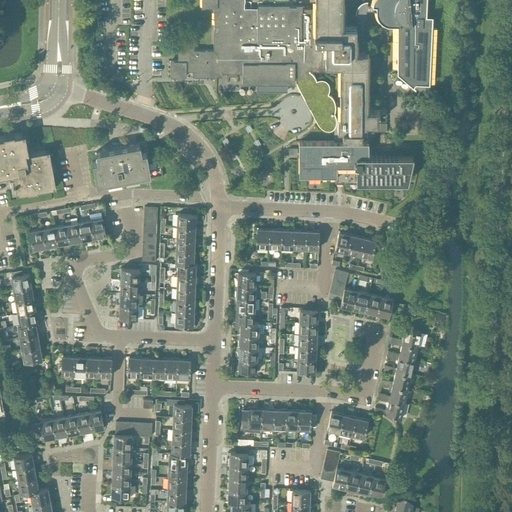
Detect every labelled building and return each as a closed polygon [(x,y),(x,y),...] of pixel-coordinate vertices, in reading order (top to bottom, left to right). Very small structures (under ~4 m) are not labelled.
[(202,0),(202,7),(214,7),(214,50),(193,50),(193,46),(178,45),(178,60),(171,60),(170,76),(186,76),(186,69),(192,70),(192,76),(222,76),(222,70),(229,70),(228,76),(236,76),(236,72),(243,72),(243,83),(257,83),(257,91),(287,91),(287,83),(294,83),(294,76),(296,76),(296,78),(296,80),(296,81),(296,82),(296,83),(297,84),(297,85),(298,86),(299,87),(300,89),(301,90),(302,91),(304,92),(305,93),(307,93),(307,95),(308,97),(312,101),(314,102),(316,102),(316,104),(316,106),(316,108),(317,110),(316,112),(316,114),(316,116),(316,118),(316,119),(317,121),(317,123),(318,124),(319,125),(319,126),(320,126),(321,127),(322,128),(323,129),(324,129),(325,130),(326,130),(327,130),(328,130),(329,130),(330,130),(331,130),(332,130),(332,129),(333,129),(333,128),(334,128),(334,127),(334,141),(361,141),(361,135),(361,122),(376,122),(376,112),(376,109),(366,108),(366,51),(361,51),(355,51),(356,26),(341,25),(341,0),(314,0),(315,8),(302,8),(302,6),(257,6),(257,8),(244,8),(243,0),(202,0)] [(355,51),(361,51),(366,10),(376,10),(376,11),(377,12),(377,14),(377,15),(378,17),(379,18),(379,19),(380,20),(382,22),(383,23),(384,23),(385,24),(386,24),(388,25),(389,25),(391,25),(398,25),(397,73),(416,88),(417,87),(415,86),(416,83),(429,83),(432,15),(426,15),(426,0),(373,0),(373,2),(373,4),(372,5),(367,5),(368,1),(367,1),(366,2),(364,2),(363,3),(362,4),(361,4),(360,6),(359,7),(358,8),(357,9),(357,10),(357,11),(357,12),(356,13),(356,26),(355,51)] [(12,194),(23,192),(55,187),(49,149),(26,153),(26,152),(28,151),(24,132),(0,136),(0,175),(8,174),(12,194)] [(335,181),(336,181),(407,181),(409,172),(408,172),(411,156),(413,156),(413,155),(367,155),(367,141),(368,141),(361,141),(334,141),(299,141),(299,157),(302,157),(302,174),(320,174),(335,174),(335,181)] [(101,183),(146,175),(145,171),(150,170),(146,152),(142,153),(140,143),(121,147),(120,144),(112,144),(112,149),(95,152),(97,161),(92,162),(95,180),(100,179),(101,183)] [(177,213),(177,226),(194,227),(195,221),(196,221),(196,215),(195,215),(195,214),(177,213)] [(91,220),(94,237),(106,235),(102,218),(91,220)] [(69,242),(82,239),(78,222),(70,223),(70,219),(65,219),(66,224),(69,242)] [(82,239),(94,237),(91,220),(78,222),(82,239)] [(66,224),(54,226),(57,244),(69,242),(66,224)] [(54,226),(42,229),(45,246),(57,244),(54,226)] [(177,226),(176,238),(194,239),(194,234),(196,234),(196,228),(194,228),(194,227),(177,226)] [(268,247),(269,229),(257,228),(256,246),(268,247)] [(45,246),(42,229),(29,231),(33,248),(45,246)] [(281,229),(269,229),(268,247),(280,247),(281,229)] [(280,247),(293,248),(294,230),(281,229),(280,247)] [(293,248),(305,248),(306,230),(294,230),(293,248)] [(318,249),(318,231),(306,230),(305,248),(318,249)] [(351,234),(338,232),(334,249),(347,252),(351,234)] [(363,237),(351,234),(347,252),(359,255),(363,237)] [(363,237),(359,255),(371,257),(375,240),(363,237)] [(176,238),(176,250),(193,251),(194,246),(195,246),(195,240),(194,240),(194,239),(176,238)] [(176,250),(175,263),(196,263),(193,263),(193,258),(195,258),(195,252),(193,252),(193,251),(176,250)] [(175,263),(178,263),(177,275),(195,276),(195,270),(197,270),(197,264),(196,264),(196,263),(175,263)] [(120,280),(139,281),(139,268),(121,267),(120,280)] [(335,269),(333,275),(346,278),(348,272),(335,269)] [(13,276),(11,276),(13,289),(31,286),(29,273),(22,274),(22,270),(12,272),(13,276)] [(237,284),(255,285),(255,272),(238,272),(237,284)] [(177,275),(177,287),(194,288),(195,283),(196,283),(196,277),(195,277),(195,276),(177,275)] [(333,275),(332,281),(345,284),(346,278),(333,275)] [(120,280),(120,292),(138,293),(139,281),(120,280)] [(332,281),(331,287),(343,290),(344,287),(345,284),(332,281)] [(254,297),(255,285),(237,284),(236,297),(254,297)] [(33,298),(31,286),(13,289),(16,301),(33,298)] [(177,287),(176,299),(194,300),(196,300),(196,295),(194,295),(194,288),(177,287)] [(331,287),(329,293),(342,296),(343,290),(331,287)] [(341,302),(340,305),(340,307),(345,308),(345,306),(352,308),(356,290),(344,287),(343,290),(342,296),(341,302)] [(356,290),(352,308),(353,308),(352,310),(357,311),(358,309),(364,310),(368,293),(356,290)] [(120,292),(119,305),(137,305),(138,293),(120,292)] [(329,293),(328,298),(328,299),(341,302),(342,296),(329,293)] [(380,296),(368,293),(364,310),(376,313),(380,296)] [(380,296),(376,313),(377,313),(376,315),(381,316),(382,314),(389,316),(393,299),(380,296)] [(254,309),(254,297),(236,297),(236,309),(254,309)] [(16,301),(18,313),(35,310),(33,298),(16,301)] [(176,299),(176,311),(193,312),(195,312),(196,307),(194,307),(194,300),(176,299)] [(119,305),(119,317),(137,318),(137,305),(119,305)] [(236,309),(235,321),(258,322),(253,321),(254,309),(236,309)] [(299,309),(299,322),(317,323),(318,323),(318,317),(317,317),(317,310),(299,309)] [(37,322),(35,310),(18,313),(20,324),(17,325),(17,326),(37,322)] [(193,312),(176,311),(175,324),(193,325),(193,312)] [(258,334),(258,322),(235,321),(235,322),(240,322),(240,333),(258,334)] [(17,326),(20,337),(37,334),(35,323),(38,323),(37,322),(17,326)] [(299,322),(298,334),(316,335),(317,335),(318,329),(316,329),(317,323),(299,322)] [(423,332),(412,329),(405,328),(402,339),(391,336),(389,343),(401,345),(402,342),(417,345),(417,346),(420,346),(420,345),(424,345),(427,333),(423,332)] [(240,333),(239,346),(257,347),(258,334),(240,333)] [(20,337),(22,349),(39,346),(37,334),(20,337)] [(298,334),(298,346),(316,347),(317,347),(317,341),(316,341),(316,335),(298,334)] [(414,360),(417,346),(417,345),(402,342),(401,345),(399,353),(388,350),(386,357),(398,359),(398,356),(414,360)] [(39,346),(22,349),(24,362),(42,359),(39,346)] [(239,346),(238,358),(257,359),(257,347),(239,346)] [(298,346),(297,359),(315,359),(316,359),(317,353),(315,353),(316,347),(298,346)] [(73,375),(74,357),(62,356),(61,374),(73,375)] [(410,373),(414,360),(398,356),(398,359),(396,367),(384,365),(383,370),(395,373),(395,370),(410,373)] [(87,357),(74,357),(73,375),(86,375),(87,357)] [(99,358),(87,357),(86,375),(98,375),(99,358)] [(140,375),(141,357),(128,357),(128,375),(140,375)] [(153,358),(141,357),(140,375),(152,376),(153,358)] [(98,375),(111,376),(111,358),(99,358),(98,375)] [(165,358),(153,358),(152,376),(165,376),(165,358)] [(177,359),(165,358),(165,376),(177,377),(177,359)] [(257,359),(238,358),(238,371),(256,371),(257,359)] [(190,377),(190,359),(177,359),(177,377),(190,377)] [(297,359),(297,371),(315,372),(316,372),(316,366),(315,366),(315,359),(297,359)] [(395,373),(393,381),(381,378),(380,385),(391,387),(392,384),(407,388),(410,373),(395,370),(395,373)] [(404,402),(407,388),(392,384),(391,387),(389,395),(378,393),(377,399),(388,401),(389,398),(404,402)] [(375,406),(374,410),(382,412),(401,416),(404,402),(389,398),(388,401),(386,409),(375,406)] [(173,405),(173,416),(191,417),(192,404),(185,404),(185,399),(174,399),(173,405)] [(242,408),(240,430),(261,431),(261,426),(262,408),(256,408),(256,407),(249,406),(249,408),(242,408)] [(274,409),(262,408),(261,426),(273,427),(274,409)] [(88,412),(91,429),(104,427),(100,409),(88,412)] [(273,427),(285,427),(286,409),(274,409),(273,427)] [(285,427),(297,428),(298,410),(286,409),(285,427)] [(297,428),(310,428),(311,410),(298,410),(297,428)] [(339,431),(343,414),(331,411),(327,429),(339,431)] [(79,432),(91,429),(88,412),(76,414),(79,432)] [(67,434),(79,432),(76,414),(64,416),(67,434)] [(355,417),(343,414),(339,431),(351,434),(355,417)] [(55,436),(67,434),(64,416),(52,418),(55,436)] [(173,416),(172,428),(191,429),(191,417),(173,416)] [(355,417),(351,434),(363,437),(367,420),(355,417)] [(55,436),(52,418),(39,421),(41,430),(42,436),(42,438),(55,436)] [(172,428),(172,441),(190,441),(191,429),(172,428)] [(121,434),(115,434),(114,434),(113,447),(131,447),(132,434),(127,434),(121,434)] [(189,454),(190,441),(172,441),(171,452),(169,452),(169,453),(189,454)] [(131,460),(131,447),(113,447),(113,459),(131,460)] [(327,448),(325,454),(338,457),(340,451),(327,448)] [(229,464),(247,465),(248,452),(230,452),(229,464)] [(16,469),(34,466),(31,453),(14,456),(16,469)] [(169,453),(169,465),(186,466),(187,454),(189,454),(169,453)] [(325,454),(324,460),(337,463),(338,457),(325,454)] [(130,472),(131,460),(113,459),(112,471),(130,472)] [(324,460),(323,466),(336,469),(336,467),(337,463),(324,460)] [(247,477),(247,465),(229,464),(229,477),(247,477)] [(169,465),(168,477),(186,478),(186,466),(169,465)] [(36,478),(34,466),(16,469),(18,481),(36,478)] [(323,466),(321,472),(334,475),(336,469),(323,466)] [(333,481),(332,485),(338,486),(338,487),(344,489),(344,488),(348,470),(336,467),(336,469),(334,475),(333,481)] [(348,470),(344,488),(350,489),(350,490),(356,491),(356,490),(360,473),(348,470)] [(130,484),(130,472),(112,471),(112,483),(130,484)] [(320,478),(333,481),(334,475),(321,472),(320,478)] [(360,473),(356,490),(362,492),(362,493),(367,494),(368,493),(372,476),(360,473)] [(372,476),(368,493),(375,495),(374,496),(380,497),(380,496),(381,496),(385,478),(372,476)] [(168,477),(168,490),(185,490),(186,478),(168,477)] [(246,490),(247,477),(229,477),(228,489),(246,490)] [(18,481),(20,493),(47,488),(47,487),(38,489),(36,478),(18,481)] [(130,484),(112,483),(111,496),(129,497),(130,484)] [(49,500),(47,488),(20,493),(30,492),(32,503),(49,500)] [(228,489),(228,501),(250,502),(250,501),(245,501),(246,490),(228,489)] [(291,502),(309,503),(310,490),(292,489),(291,502)] [(185,502),(185,490),(168,490),(167,501),(185,502)] [(32,503),(33,511),(50,511),(52,511),(49,500),(32,503)] [(184,511),(185,502),(167,501),(166,511),(184,511)] [(249,511),(250,502),(228,501),(228,502),(232,502),(231,511),(249,511)] [(291,502),(290,511),(308,511),(309,503),(291,502)]
